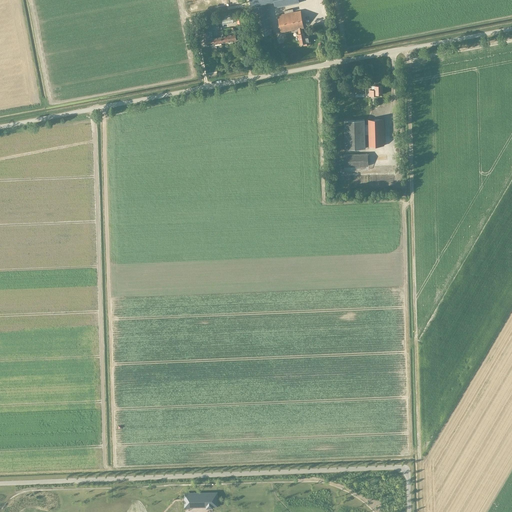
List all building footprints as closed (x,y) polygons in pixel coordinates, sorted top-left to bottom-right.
[(297,29),(298,34),(303,33),(302,28),(304,28),(300,11),(278,15),(281,32),(297,29)] [(219,28),(218,23),(215,24),(218,37),(213,38),(214,44),(222,43),(219,28)] [(228,35),(223,36),(221,28),(219,28),(222,43),(229,41),(228,35)] [(298,34),(300,44),(303,44),(304,45),(310,44),(309,35),(305,36),(304,33),(303,33),(298,34)] [(376,94),(382,94),(382,86),(375,86),(375,90),(369,90),(369,96),(376,96),(376,94)] [(367,134),(367,146),(384,146),(383,119),(367,120),(367,124),(365,124),(365,120),(344,120),(345,149),(365,148),(365,134),(367,134)] [(343,155),(344,171),(368,170),(368,154),(343,155)] [(212,510),(217,509),(216,496),(189,497),(189,510),(206,510),(206,511),(212,511),(212,510)]
